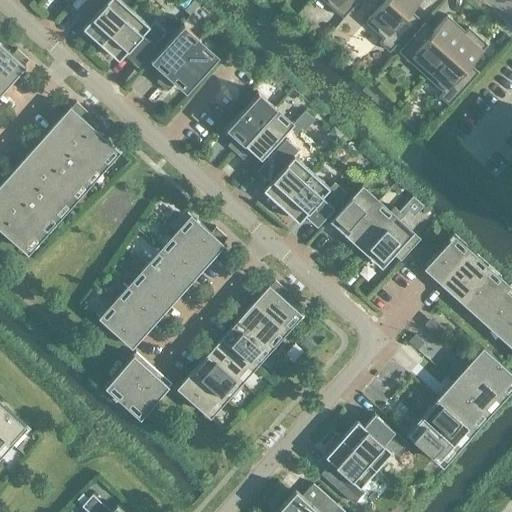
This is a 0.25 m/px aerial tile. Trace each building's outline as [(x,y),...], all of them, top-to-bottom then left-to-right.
[(93,32),(102,40),(131,8),(122,0),(83,0),(76,8),(91,22),(85,28),(91,34),(93,32)] [(326,0),(333,6),(332,7),(343,17),(357,0),(326,0)] [(379,41),(389,50),(413,24),(404,16),(418,0),(384,0),(365,21),(367,22),(368,21),(384,35),(379,41)] [(131,8),(102,40),(111,48),(109,50),(116,56),(122,49),(136,62),(166,30),(154,18),(149,24),(131,8)] [(425,74),(426,75),(469,26),(468,26),(464,31),(448,17),(449,16),(447,14),(427,37),(418,29),(399,50),(409,60),(410,59),(426,73),(425,74)] [(152,76),(159,83),(200,38),(182,22),(153,54),(163,63),(152,76)] [(469,26),(426,75),(426,76),(428,74),(443,88),(438,94),(449,104),(472,77),(463,70),(487,43),(486,42),(484,43),(469,29),(470,27),(469,26)] [(200,38),(159,83),(167,90),(179,77),(189,86),(213,58),(196,43),(200,39),(200,38)] [(12,75),(28,58),(17,47),(12,52),(0,41),(0,73),(2,75),(6,70),(12,75)] [(227,144),(235,151),(275,106),(257,90),(229,122),(239,131),(227,144)] [(0,227),(22,247),(114,144),(83,116),(88,110),(76,100),(57,121),(62,125),(54,133),(50,129),(31,151),(35,155),(24,167),(20,163),(0,184),(5,189),(0,194),(0,227)] [(275,106),(235,151),(243,158),(254,145),(264,153),(288,126),(272,111),(276,107),(275,106)] [(273,194),(282,202),(311,170),(293,154),(298,148),(286,137),(257,170),(271,183),(265,190),(271,195),(273,194)] [(311,170),(282,202),(291,210),(289,212),(296,217),(302,211),(316,224),(346,191),(334,180),(329,186),(311,170)] [(340,225),(348,233),(378,199),(360,183),(334,212),(344,221),(340,225)] [(413,192),(399,209),(411,219),(426,202),(413,192)] [(378,199),(348,233),(356,240),(360,235),(369,243),(395,214),(378,199)] [(395,214),(369,243),(378,251),(374,256),(383,264),(413,230),(395,214)] [(211,253),(227,235),(216,225),(211,230),(196,217),(180,235),(201,253),(205,248),(211,253)] [(196,258),(201,253),(180,235),(164,251),(191,275),(202,263),(196,258)] [(442,271),(447,275),(466,254),(449,239),(436,254),(435,253),(425,265),(437,276),(442,271)] [(191,275),(164,251),(149,268),(170,287),(175,282),(180,287),(191,275)] [(466,254),(447,275),(452,280),(447,285),(459,295),(483,269),(466,254)] [(170,287),(149,268),(134,285),(161,309),(171,297),(166,292),(170,287)] [(483,269),(459,295),(471,306),(476,301),(481,305),(500,284),(483,269)] [(264,301),(260,306),(281,325),(297,307),(282,294),(286,289),(275,278),(258,296),(264,301)] [(511,295),(500,284),(481,305),(487,310),(482,316),(493,326),(511,304),(511,295)] [(150,321),(161,309),(134,285),(119,302),(140,321),(144,316),(150,321)] [(136,326),(140,321),(119,302),(103,320),(130,344),(141,331),(136,326)] [(511,304),(493,326),(505,337),(510,331),(511,333),(511,304)] [(281,325),(260,306),(255,311),(250,306),(239,318),(265,342),(281,325)] [(265,342),(239,318),(228,330),(234,335),(229,340),(250,359),(265,342)] [(250,359),(229,340),(225,345),(219,340),(209,352),(235,376),(250,359)] [(481,360),(473,368),(498,390),(511,374),(511,371),(484,347),(476,356),(481,360)] [(136,350),(109,380),(126,395),(153,366),(136,350)] [(235,376),(209,352),(198,364),(203,369),(199,374),(220,393),(235,376)] [(172,382),(153,366),(126,395),(145,412),(172,382)] [(498,390),(473,368),(465,378),(460,373),(454,381),(483,407),(498,390)] [(220,393),(199,374),(194,379),(189,374),(177,387),(204,411),(220,393)] [(483,407),(454,381),(446,390),(450,394),(443,402),(468,424),(483,407)] [(0,432),(10,441),(26,424),(0,400),(0,432)] [(468,424),(443,402),(435,411),(430,407),(423,415),(453,441),(468,424)] [(374,412),(370,416),(361,427),(354,421),(349,427),(351,429),(342,438),(375,467),(391,449),(396,454),(407,441),(374,412)] [(453,441),(423,415),(416,424),(420,428),(412,437),(437,459),(453,441)] [(10,441),(0,432),(0,443),(5,438),(9,442),(10,441)] [(375,467),(342,438),(334,447),(332,445),(327,452),(333,458),(320,473),(353,502),(365,489),(359,484),(375,467)] [(293,490),(272,511),(344,511),(345,511),(313,482),(300,496),(293,490)] [(81,505),(89,511),(125,511),(116,504),(111,509),(92,493),(81,505)]
